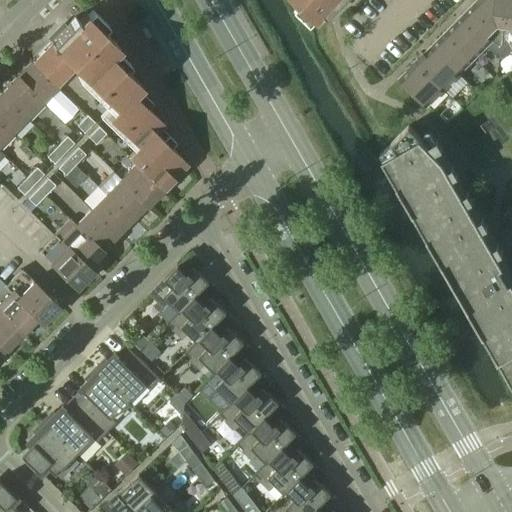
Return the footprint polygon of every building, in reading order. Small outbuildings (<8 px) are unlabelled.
[(299,0),(301,1),(318,18),(326,10),(330,14),(330,13),(343,1),(343,0),(299,0)] [(503,29),(506,0),(478,0),(476,2),(503,29)] [(511,0),(506,0),(503,29),(511,23),(511,0)] [(476,2),(461,17),(489,42),(486,45),(487,46),(495,54),(499,55),(503,29),(476,2)] [(56,85),(56,84),(75,65),(81,72),(78,76),(107,106),(100,114),(132,148),(127,154),(136,162),(135,163),(161,188),(185,162),(154,131),(163,123),(132,92),(140,84),(110,54),(118,45),(85,13),(78,20),(74,16),(31,60),(56,85)] [(461,17),(445,33),(474,58),(487,46),(486,45),(489,42),(461,17)] [(503,55),(511,49),(511,23),(503,29),(499,55),(503,55)] [(459,74),(474,58),(445,33),(430,48),(459,74)] [(444,89),(459,74),(430,48),(423,54),(422,53),(414,62),(444,89)] [(31,60),(15,76),(41,100),(56,85),(31,60)] [(428,105),(444,89),(414,62),(407,68),(408,69),(400,78),(428,105)] [(15,76),(0,91),(26,116),(41,100),(15,76)] [(0,91),(0,120),(10,131),(26,116),(0,91)] [(86,114),(77,125),(84,132),(94,122),(86,114)] [(0,120),(0,141),(10,131),(0,120)] [(98,126),(88,136),(95,143),(105,133),(98,126)] [(395,150),(382,158),(511,380),(511,282),(511,281),(508,283),(499,268),(503,266),(442,160),(408,126),(391,142),(395,150)] [(56,146),(63,152),(73,142),(66,135),(56,146)] [(63,152),(56,146),(46,156),(54,163),(63,152)] [(67,157),(75,164),(85,154),(77,147),(67,157)] [(75,164),(67,157),(58,167),(65,174),(75,164)] [(135,163),(120,178),(145,203),(161,188),(135,163)] [(36,166),(26,176),(33,184),(43,173),(36,166)] [(33,184),(26,176),(16,187),(23,194),(33,184)] [(47,178),(37,188),(45,195),(55,185),(47,178)] [(120,178),(105,194),(130,218),(145,203),(120,178)] [(45,195),(37,188),(27,198),(35,205),(45,195)] [(105,194),(90,209),(115,234),(130,218),(105,194)] [(100,249),(115,234),(90,209),(75,224),(70,218),(69,219),(100,249)] [(54,234),(91,270),(92,269),(86,264),(100,249),(69,219),(54,234)] [(91,270),(54,234),(38,251),(75,287),(91,270)] [(196,295),(209,282),(193,266),(186,272),(178,264),(151,292),(154,295),(153,295),(156,298),(165,306),(169,302),(179,311),(196,295)] [(36,315),(35,316),(40,322),(57,304),(21,268),(5,285),(36,315)] [(0,310),(20,330),(35,316),(36,315),(5,285),(4,286),(2,284),(0,286),(0,310)] [(204,303),(196,295),(179,311),(167,322),(173,328),(182,337),(187,332),(196,341),(197,342),(213,325),(214,326),(227,312),(210,296),(204,303)] [(0,310),(0,340),(5,346),(20,330),(0,310)] [(215,372),(218,369),(217,369),(231,355),(231,356),(244,342),(228,326),(221,333),(214,326),(213,325),(197,342),(196,341),(185,353),(191,358),(200,367),(204,362),(215,372)] [(142,334),(134,342),(142,350),(150,342),(142,334)] [(150,342),(142,350),(152,360),(161,351),(151,341),(150,342)] [(96,368),(129,401),(145,384),(150,388),(160,378),(124,343),(123,344),(127,347),(119,356),(115,352),(106,361),(105,359),(96,368)] [(216,386),(231,402),(232,402),(248,385),(249,386),(262,373),(245,356),(239,363),(231,356),(231,355),(217,369),(218,369),(225,376),(216,386)] [(84,391),(75,400),(107,432),(117,422),(113,417),(129,401),(96,368),(87,377),(89,379),(80,388),(84,391)] [(239,423),(248,432),(249,432),(265,416),(266,416),(279,403),(262,387),(256,393),(249,386),(248,385),(232,402),(231,402),(220,413),(225,419),(226,419),(234,427),(239,423)] [(177,395),(185,403),(193,395),(185,387),(177,395)] [(53,412),(44,421),(77,454),(93,437),(98,441),(107,432),(75,400),(67,409),(63,405),(54,414),(53,412)] [(256,453),(266,462),(266,463),(283,446),(283,447),(296,433),(280,417),(273,424),(266,416),(265,416),(249,432),(248,432),(237,443),(243,449),(252,458),(256,453)] [(57,474),(77,454),(44,421),(25,440),(28,443),(30,441),(33,444),(23,455),(41,473),(48,466),(57,474)] [(195,453),(188,444),(179,451),(186,460),(195,453)] [(284,493),(288,490),(287,490),(300,476),(301,477),(314,463),(297,447),(291,454),(283,447),(283,446),(266,463),(266,462),(254,474),(260,479),(269,488),(274,483),(284,493)] [(199,477),(208,471),(202,462),(192,469),(199,477)] [(215,480),(208,471),(199,477),(206,486),(215,480)] [(117,511),(130,511),(154,490),(139,473),(108,502),(117,511)] [(295,497),(285,507),(289,511),(312,511),(318,506),(318,507),(331,494),(315,477),(308,484),(301,477),(300,476),(287,490),(288,490),(295,497)] [(0,511),(19,511),(20,511),(11,503),(18,496),(0,478),(0,511)] [(112,489),(103,480),(93,489),(102,498),(112,489)] [(130,511),(162,511),(169,505),(154,490),(130,511)] [(224,511),(225,511),(234,506),(227,497),(218,503),(224,511)]
